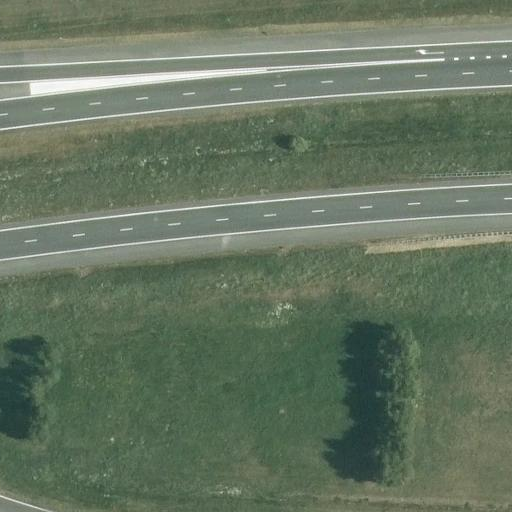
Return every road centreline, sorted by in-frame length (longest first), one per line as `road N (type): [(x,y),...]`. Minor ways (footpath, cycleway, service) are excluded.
road 1 (motorway): [(0,246),(511,200)]
road 2 (motorway): [(443,75),(0,116)]
road 3 (motorway): [(443,75),(0,75)]
